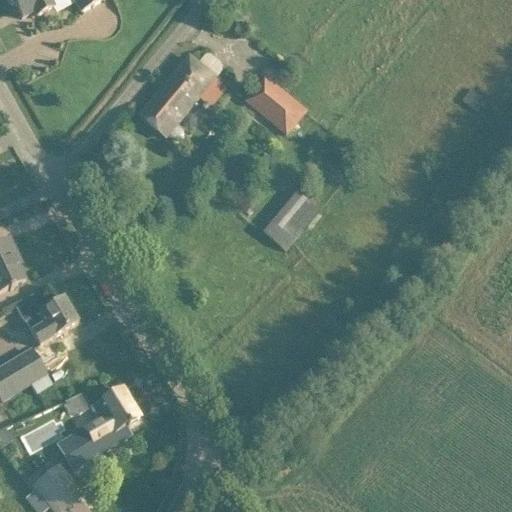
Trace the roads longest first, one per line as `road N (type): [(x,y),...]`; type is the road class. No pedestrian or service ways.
road 1 (unclassified): [(172,511),(195,444),(183,400),(54,183)]
road 2 (unclassified): [(54,183),(206,0)]
